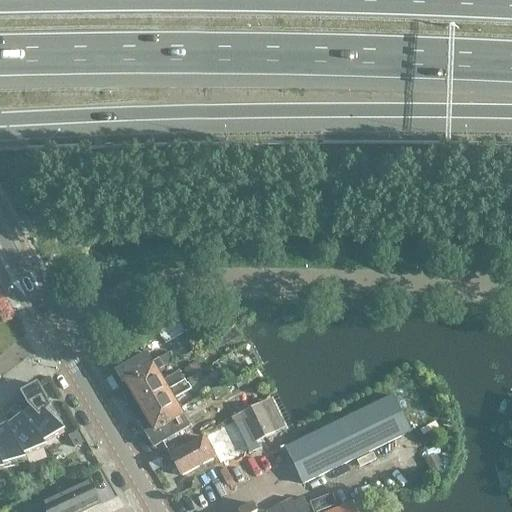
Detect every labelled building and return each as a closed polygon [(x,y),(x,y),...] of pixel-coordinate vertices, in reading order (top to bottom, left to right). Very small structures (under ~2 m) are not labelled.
[(171,336),(168,329),(158,334),(161,340),(171,336)] [(158,374),(157,372),(174,362),(169,353),(152,363),(147,355),(111,376),(122,394),(158,374)] [(168,392),(188,379),(186,376),(179,380),(176,374),(163,382),(158,374),(122,394),(130,406),(137,402),(140,408),(168,392)] [(179,409),(173,401),(188,392),(184,386),(189,383),(188,379),(168,392),(140,408),(144,413),(136,418),(143,430),(179,409)] [(32,409),(25,415),(23,417),(44,445),(65,433),(59,427),(62,424),(52,414),(49,417),(45,413),(50,408),(38,384),(22,393),(28,406),(32,409)] [(303,485),(411,433),(394,397),(286,449),(303,485)] [(271,428),(268,422),(278,417),(271,400),(232,419),(235,424),(236,424),(251,454),(260,449),(254,437),(271,428)] [(23,417),(25,415),(16,406),(11,411),(18,419),(9,426),(7,427),(26,460),(39,455),(38,452),(46,449),(44,445),(23,417)] [(154,448),(196,424),(186,407),(179,410),(179,409),(143,430),(154,448)] [(7,427),(9,426),(2,415),(0,416),(0,425),(2,428),(0,429),(0,460),(4,470),(18,467),(17,464),(26,462),(26,460),(7,427)] [(215,459),(203,438),(171,455),(182,477),(215,459)] [(86,511),(101,505),(90,482),(54,499),(60,511),(86,511)] [(333,492),(310,502),(314,511),(320,511),(338,505),(333,492)]
